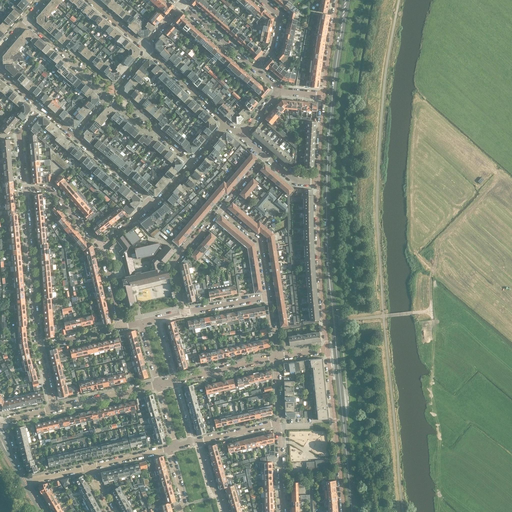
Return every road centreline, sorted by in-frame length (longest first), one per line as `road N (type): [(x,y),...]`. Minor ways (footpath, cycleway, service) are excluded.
road 1 (primary): [(352,511),(326,244),(331,107),(346,0)]
road 2 (track): [(440,504),(431,319)]
road 3 (residential): [(319,181),(327,349)]
road 4 (residential): [(327,349),(344,511)]
road 5 (residential): [(25,20),(103,90),(73,135)]
road 6 (residential): [(38,346),(24,189)]
road 7 (residential): [(191,163),(117,92),(148,50)]
road 8 (track): [(411,197),(412,248),(433,266),(439,241),(461,218)]
road 9 (residential): [(184,312),(174,263),(220,208)]
